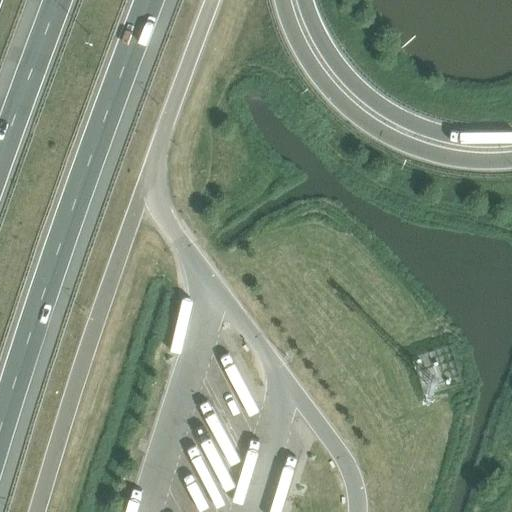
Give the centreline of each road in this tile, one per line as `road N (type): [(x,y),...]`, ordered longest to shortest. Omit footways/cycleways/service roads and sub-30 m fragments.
road 1 (motorway): [(0,431),(148,0)]
road 2 (motorway): [(511,159),(464,161),(366,124),(313,69),(282,0)]
road 3 (motorway): [(511,138),(439,134),(389,112),(334,60),(305,0)]
road 4 (motorway): [(154,159),(213,0)]
road 5 (motorway): [(56,0),(0,156)]
